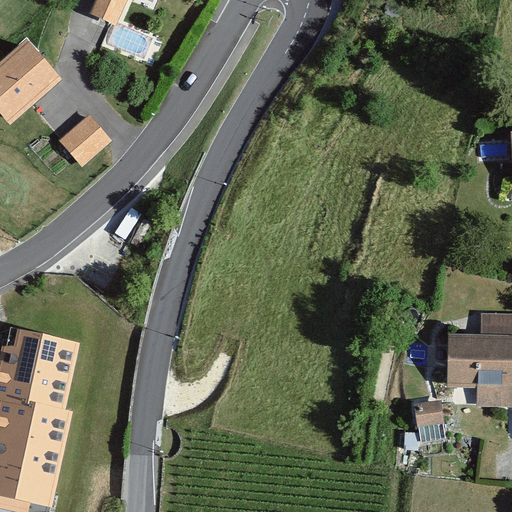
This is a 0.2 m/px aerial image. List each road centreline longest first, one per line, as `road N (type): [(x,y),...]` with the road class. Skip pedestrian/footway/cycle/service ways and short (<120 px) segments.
road 1 (secondary): [(309,0),(217,168),(178,265),(156,359),(141,511)]
road 2 (tertiary): [(145,151),(90,209),(0,272)]
road 3 (tertiary): [(245,0),(145,151)]
road 4 (residential): [(145,151),(109,120),(73,70),(89,0)]
